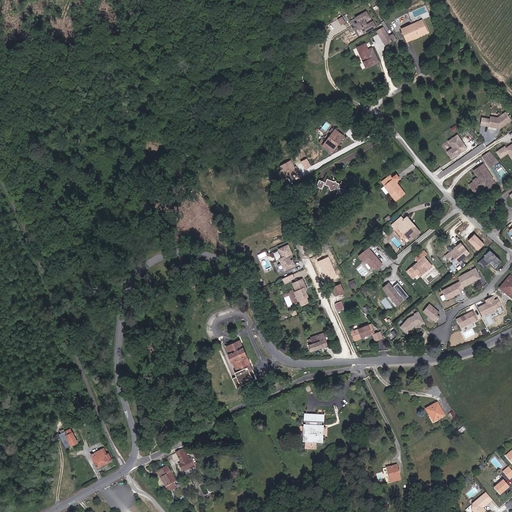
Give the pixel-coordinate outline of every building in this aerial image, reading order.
[(375,26),(372,21),(366,24),(363,19),(368,16),(365,11),(355,17),(358,22),(355,23),(358,29),(361,28),(364,33),(375,26)] [(342,16),(337,19),(341,26),(346,24),(342,16)] [(403,30),(408,41),(412,39),(412,37),(419,34),(420,37),(429,33),(423,20),(403,30)] [(393,44),(384,27),(375,31),(384,49),(393,44)] [(408,42),(420,37),(419,34),(412,37),(412,39),(408,41),(408,42)] [(357,48),(366,68),(378,63),(371,49),(368,50),(365,44),(357,48)] [(500,128),(511,120),(506,112),(498,117),(490,116),(490,119),(489,126),(497,127),(499,127),(500,128)] [(333,130),(331,128),(320,143),(322,144),(333,130)] [(334,130),(322,145),(331,152),(337,144),(336,143),(341,135),(334,130)] [(467,149),(457,135),(448,142),(452,148),(447,152),(452,159),(467,149)] [(511,143),(506,148),(505,146),(497,151),(501,157),(508,152),(511,156),(511,143)] [(500,163),(490,153),(483,158),(488,165),(490,164),(492,168),(500,163)] [(307,158),(301,162),(305,169),(311,166),(307,158)] [(290,160),(280,166),(288,180),(298,174),(290,160)] [(476,193),(485,187),(494,181),(484,167),(476,172),(481,180),(479,182),(476,183),(471,187),(476,193)] [(398,178),(387,189),(398,204),(407,197),(398,186),(402,183),(398,178)] [(335,199),(341,201),(346,183),(341,182),(339,188),(337,188),(338,184),(326,179),(325,183),(318,181),(316,189),(321,191),(323,185),(327,186),(329,191),(334,189),(338,190),(335,199)] [(494,181),(485,187),(488,191),(497,185),(494,181)] [(416,229),(411,224),(408,219),(405,221),(403,218),(393,227),(397,231),(400,229),(408,238),(411,241),(422,232),(418,227),(416,229)] [(418,227),(410,218),(408,219),(411,224),(416,229),(418,227)] [(408,238),(400,229),(397,231),(405,241),(408,238)] [(485,245),(474,234),(467,241),(478,252),(485,245)] [(463,243),(447,256),(448,257),(450,255),(463,244),(463,243)] [(463,244),(450,255),(452,258),(456,256),(461,262),(471,253),(463,244)] [(293,263),(290,255),(294,254),(290,245),(281,249),(285,257),(282,259),(283,263),(286,269),(287,270),(297,266),(295,262),(293,263)] [(387,262),(372,246),(363,254),(368,260),(370,259),(376,266),(378,264),(381,267),(387,262)] [(425,252),(416,259),(419,262),(426,257),(428,255),(425,252)] [(486,268),(495,261),(490,255),(481,262),(486,268)] [(337,276),(329,257),(318,262),(326,281),(337,276)] [(415,276),(419,272),(421,275),(422,277),(434,267),(426,257),(419,262),(410,270),(415,276)] [(463,287),(480,277),(475,268),(458,277),(460,281),(463,287)] [(506,290),(511,295),(511,277),(510,276),(499,288),(504,293),(506,290)] [(310,297),(306,288),(308,287),(304,279),(295,283),(299,291),(297,292),(301,301),(310,297)] [(446,299),(460,292),(459,290),(463,288),(463,287),(460,281),(442,291),(446,299)] [(410,296),(399,283),(394,286),(396,287),(394,288),(390,284),(385,288),(396,302),(402,298),(402,297),(403,296),(405,299),(410,296)] [(342,285),(334,288),(338,297),(345,294),(342,285)] [(498,307),(501,305),(498,299),(495,301),(493,297),(486,301),(488,305),(485,306),(485,305),(478,308),(483,316),(489,313),(491,314),(495,312),(495,310),(499,308),(498,307)] [(338,311),(345,308),(342,301),(335,303),(338,311)] [(439,312),(429,304),(423,312),(436,322),(440,317),(437,315),(439,312)] [(462,329),(479,320),(474,311),(457,320),(462,329)] [(414,326),(420,323),(421,325),(424,322),(419,312),(415,314),(415,315),(408,319),(401,327),(408,333),(414,326)] [(372,323),(351,330),(355,341),(376,333),(372,323)] [(311,345),(313,352),(330,346),(327,334),(313,338),(315,344),(311,345)] [(252,363),(242,340),(237,343),(236,342),(232,343),(233,344),(228,346),(231,354),(230,354),(234,363),(235,362),(238,369),(241,368),(243,374),(234,378),(239,388),(259,379),(254,369),(253,368),(251,363),(252,363)] [(428,408),(434,422),(445,415),(438,403),(428,408)] [(324,413),(317,413),(307,412),(307,424),(309,424),(309,427),(307,426),(304,426),(304,434),(306,434),(306,442),(322,443),(323,427),(321,427),(321,424),(323,425),(323,423),(323,421),(324,421),(324,413)] [(65,448),(77,442),(70,429),(58,435),(65,448)] [(108,453),(105,455),(101,449),(91,455),(96,467),(111,460),(108,453)] [(197,469),(200,467),(199,464),(195,466),(187,450),(179,454),(183,464),(181,465),(186,476),(198,471),(197,469)] [(393,464),(384,467),(388,481),(398,478),(393,464)] [(169,467),(159,473),(167,488),(178,482),(169,467)] [(496,488),(502,495),(511,487),(505,480),(496,488)] [(491,502),(484,495),(472,507),(470,511),(480,511),(491,502)]
